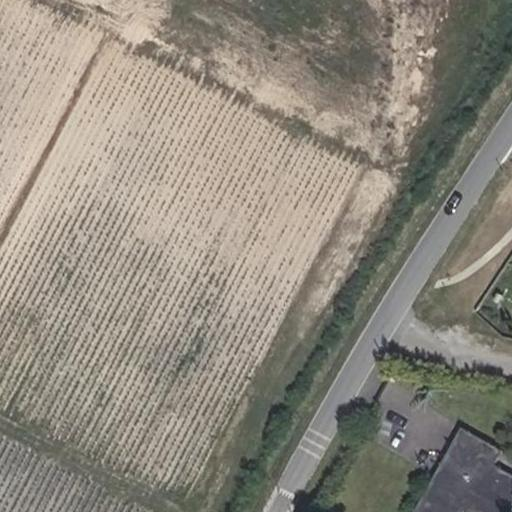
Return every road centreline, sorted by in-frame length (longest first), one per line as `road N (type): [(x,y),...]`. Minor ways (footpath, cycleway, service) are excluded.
road 1 (unclassified): [(276,511),(315,433),(502,134)]
road 2 (unknown): [(387,318),(511,349)]
